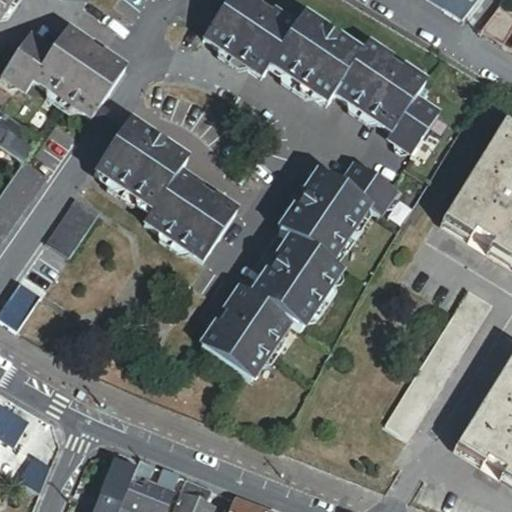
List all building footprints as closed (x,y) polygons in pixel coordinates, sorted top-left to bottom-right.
[(0,0),(0,20),(13,0),(0,0)] [(260,10),(244,0),(231,0),(203,44),(261,83),(268,72),(326,111),(333,100),(390,138),(387,143),(411,159),(437,120),(414,105),(425,89),(401,73),(399,75),(389,68),(390,65),(367,50),(359,61),(336,45),(335,47),(324,39),(325,37),(301,22),(294,33),(270,17),(268,20),(258,13),(260,10)] [(423,0),(462,24),(479,0),(423,0)] [(480,36),(499,48),(511,31),(511,17),(500,10),(480,36)] [(91,125),(100,112),(125,77),(102,61),(106,56),(92,46),(88,52),(67,37),(51,59),(28,43),(1,82),(25,98),(33,87),(90,126),(91,125)] [(126,131),(100,112),(91,125),(118,143),(126,131)] [(0,151),(22,167),(37,145),(0,119),(0,151)] [(511,133),(503,128),(443,226),(468,241),(470,237),(488,248),(486,252),(511,268),(511,133)] [(127,129),(126,131),(118,143),(94,178),(151,218),(143,229),(201,269),(235,219),(213,204),(217,198),(203,189),(199,195),(178,180),(186,169),(164,154),(168,148),(154,138),(149,145),(127,129)] [(23,168),(0,200),(0,247),(45,184),(23,168)] [(328,272),(366,214),(377,222),(393,198),(354,171),(338,194),(317,180),(302,202),(296,198),(286,212),(293,216),(278,239),(284,243),(289,246),(275,267),(268,263),(259,277),(265,282),(251,303),(240,295),(225,318),(218,313),(209,327),(215,332),(200,354),(250,388),(289,330),(300,337),(339,279),(328,272)] [(76,205),(45,249),(67,264),(98,220),(76,205)] [(469,292),(388,426),(411,440),(492,306),(469,292)] [(502,481),(511,486),(511,358),(455,453),(483,470),(486,465),(505,477),(502,481)] [(0,409),(0,442),(3,444),(8,435),(18,441),(27,426),(0,409)] [(41,494),(50,469),(38,464),(28,489),(41,494)] [(121,511),(136,475),(113,466),(94,511),(121,511)] [(153,472),(140,466),(136,475),(121,511),(166,511),(171,500),(155,494),(156,490),(152,488),(150,492),(146,490),(153,472)] [(211,495),(186,485),(174,511),(214,511),(215,511),(206,508),(211,495)] [(253,511),(232,503),(228,511),(253,511)]
